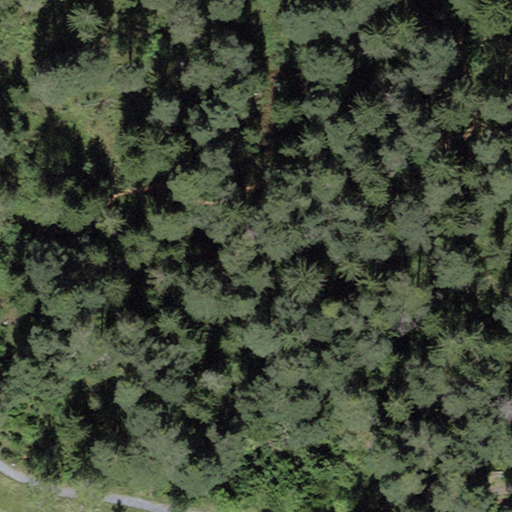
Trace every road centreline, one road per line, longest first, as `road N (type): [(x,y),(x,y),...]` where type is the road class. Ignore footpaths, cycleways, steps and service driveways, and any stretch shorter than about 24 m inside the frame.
road 1 (track): [(0,445),(47,477),(278,511)]
road 2 (track): [(371,511),(511,479)]
